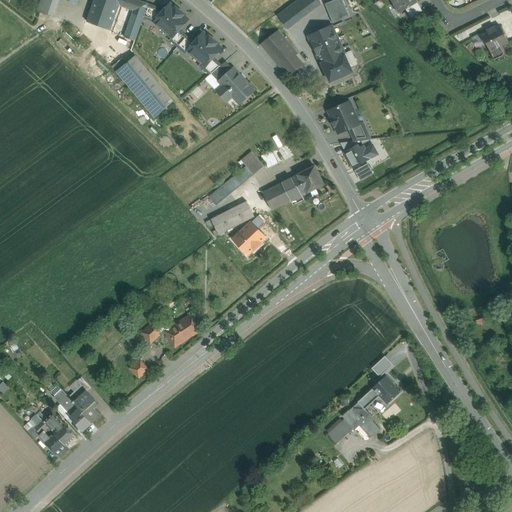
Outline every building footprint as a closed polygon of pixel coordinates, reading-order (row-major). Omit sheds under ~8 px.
[(41,0),(37,11),(53,17),(59,0),(65,0),(69,1),(77,4),(78,0),(41,0)] [(94,0),(87,22),(111,30),(125,35),(125,37),(135,41),(148,4),(136,0),(94,0)] [(298,0),(295,2),(304,14),(308,11),(309,11),(321,2),(319,0),(298,0)] [(348,0),(337,0),(324,5),(328,15),(351,6),(348,0)] [(416,0),(391,0),(399,13),(418,2),(416,0)] [(295,2),(284,11),(294,24),(309,11),(308,11),(304,14),(295,2)] [(360,3),(334,14),(337,21),(363,10),(360,3)] [(176,7),(175,8),(170,4),(154,22),(173,38),(188,20),(183,16),(184,14),(176,7)] [(294,24),(284,11),(277,16),(287,29),(294,24)] [(495,27),(487,31),(488,33),(482,36),(486,44),(494,60),(503,55),(504,54),(500,46),(509,42),(501,26),(496,29),(495,27)] [(332,28),(310,36),(322,63),(344,54),(332,28)] [(298,54),(278,30),(260,45),(288,78),(304,65),(296,56),(298,54)] [(487,31),(471,38),(477,49),(486,44),(482,36),(488,33),(487,31)] [(218,43),(209,36),(208,37),(203,33),(188,51),(206,67),(222,48),(217,44),(218,43)] [(322,63),(322,64),(330,82),(353,72),(350,67),(357,64),(351,51),(344,54),(322,63)] [(174,102),(136,56),(126,64),(117,72),(155,118),(174,102)] [(122,59),(113,67),(117,72),(126,64),(122,59)] [(225,62),(213,72),(220,81),(232,71),(225,62)] [(254,91),(234,69),(232,71),(220,81),(224,85),(217,91),(225,99),(231,93),(241,103),(254,91)] [(206,79),(217,91),(224,85),(220,81),(213,72),(206,79)] [(350,102),(329,111),(332,118),(331,119),(334,127),(335,126),(339,134),(350,129),(356,126),(356,125),(353,116),(355,115),(350,102)] [(294,156),(270,109),(255,117),(273,153),(279,164),(294,156)] [(359,123),(356,125),(356,126),(350,129),(355,142),(371,140),(363,122),(359,124),(359,123)] [(252,147),(257,153),(267,145),(262,139),(252,147)] [(355,142),(341,143),(346,151),(357,145),(355,142)] [(346,151),(345,152),(353,167),(377,154),(372,145),(365,149),(363,146),(359,148),(357,145),(346,151)] [(264,166),(252,152),(241,161),(246,167),(253,175),(264,166)] [(273,153),(262,158),(268,169),(279,164),(273,153)] [(315,166),(298,175),(307,193),(324,184),(315,166)] [(246,167),(210,197),(216,205),(253,175),(246,167)] [(298,175),(263,193),(272,210),(307,193),(298,175)] [(247,201),(211,219),(219,235),(255,216),(247,201)] [(190,315),(170,328),(166,330),(164,331),(175,348),(200,332),(190,315)] [(166,330),(170,328),(167,322),(163,324),(163,325),(156,330),(159,333),(166,329),(166,330)] [(152,324),(142,333),(151,344),(161,335),(159,333),(156,330),(152,324)] [(387,355),(372,367),(380,377),(395,365),(387,355)] [(149,370),(140,359),(130,368),(139,379),(149,370)] [(87,391),(88,392),(92,388),(82,376),(78,380),(82,385),(87,391)] [(373,388),(358,402),(359,403),(365,410),(366,409),(375,400),(382,408),(387,404),(400,393),(392,384),(393,382),(392,382),(387,376),(386,376),(373,388)] [(74,403),(87,391),(82,385),(69,397),(74,403)] [(72,417),(80,410),(74,403),(69,397),(62,390),(54,397),(72,417)] [(92,422),(101,414),(95,407),(98,403),(88,392),(87,391),(74,403),(80,410),(92,422)] [(32,420),(36,416),(30,407),(16,392),(8,400),(21,414),(24,410),(32,420)] [(359,403),(350,411),(349,410),(342,416),(345,419),(354,429),(355,430),(361,424),(362,426),(363,425),(373,436),(380,429),(370,418),(372,416),(366,409),(365,410),(359,403)] [(83,430),(92,422),(80,410),(72,417),(71,418),(83,430)] [(54,433),(64,425),(64,424),(53,413),(47,419),(40,412),(37,415),(42,420),(48,427),(53,432),(54,433)] [(28,431),(33,426),(35,428),(42,420),(37,415),(36,416),(32,420),(24,427),(28,431)] [(345,419),(328,434),(337,444),(354,429),(345,419)] [(40,434),(48,427),(42,420),(35,428),(40,434)] [(54,433),(66,446),(75,437),(64,425),(54,433)] [(35,439),(39,435),(40,434),(35,428),(33,426),(28,431),(35,439)] [(45,442),(50,437),(48,436),(53,432),(48,427),(40,434),(39,435),(45,442)] [(56,455),(66,446),(54,433),(50,437),(45,442),(56,455)]
